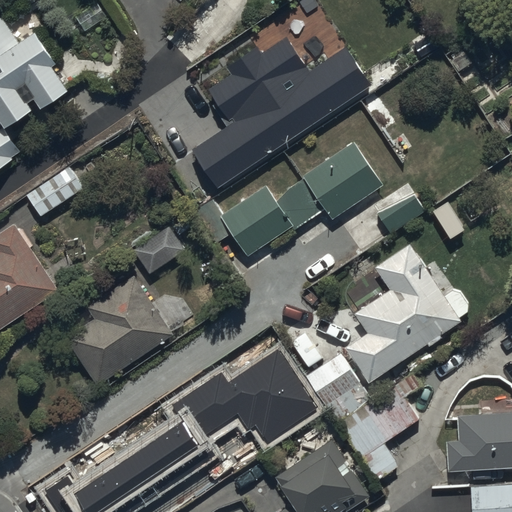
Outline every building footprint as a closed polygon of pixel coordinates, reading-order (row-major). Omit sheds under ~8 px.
[(99,0),(77,15),(87,30),(109,15),(99,0)] [(19,81),(27,75),(43,99),(69,82),(53,58),(57,55),(35,22),(18,33),(4,12),(0,14),(0,162),(23,147),(5,120),(33,102),(19,81)] [(209,86),(231,119),(193,145),(218,183),(373,80),(347,42),(311,66),(289,33),(263,50),(257,40),(226,61),(232,71),(209,86)] [(361,98),(384,131),(399,120),(377,87),(361,98)] [(216,241),(234,230),(248,251),(292,222),(299,231),(330,210),(334,216),(384,183),(354,137),(303,171),(306,174),(274,195),(265,181),(223,209),(213,195),(194,208),(216,241)] [(27,191),(41,212),(83,184),(69,163),(27,191)] [(373,207),(391,233),(427,208),(410,182),(373,207)] [(0,325),(59,286),(27,238),(21,229),(14,219),(0,228),(0,325)] [(133,245),(148,269),(185,244),(170,221),(133,245)] [(355,311),(368,330),(346,344),(369,378),(462,316),(439,282),(426,263),(409,238),(374,261),(391,287),(355,311)] [(97,380),(173,330),(142,284),(133,271),(86,303),(95,316),(66,335),(97,380)] [(342,350),(307,373),(338,419),(373,396),(342,350)] [(205,365),(153,399),(171,427),(223,393),(205,365)] [(373,396),(338,419),(362,456),(377,478),(401,462),(386,440),(421,417),(396,381),(373,396)] [(299,420),(282,395),(269,404),(286,429),(299,420)] [(449,466),(511,463),(511,407),(458,410),(459,436),(447,437),(449,466)] [(200,467),(210,482),(269,444),(255,423),(228,440),(233,446),(200,467)] [(162,511),(190,494),(148,432),(101,463),(109,474),(82,491),(95,511),(162,511)] [(275,474),(292,500),(274,511),(343,511),(371,493),(332,436),(275,474)] [(472,511),(511,511),(511,480),(471,483),(472,511)]
